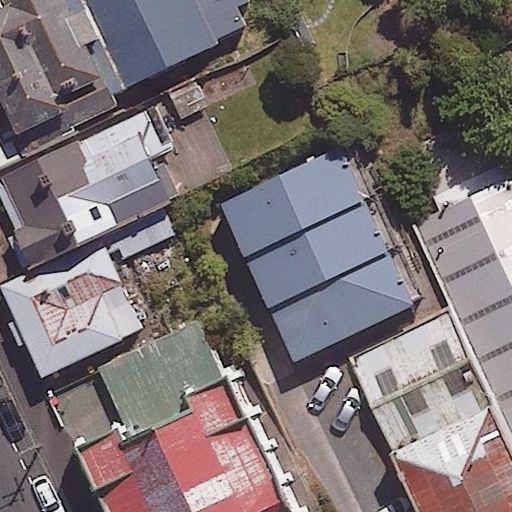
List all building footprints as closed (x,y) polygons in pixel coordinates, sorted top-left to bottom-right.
[(81,0),(4,0),(0,2),(0,69),(18,109),(112,66),(81,0)] [(220,0),(104,0),(139,76),(235,32),(220,0)] [(511,92),(511,59),(499,66),(511,93),(511,92)] [(160,101),(20,165),(62,256),(202,192),(160,101)] [(443,292),(360,133),(237,196),(320,356),(443,292)] [(0,165),(21,155),(13,138),(2,144),(0,140),(0,165)] [(511,368),(511,174),(443,204),(511,368)] [(135,244),(36,289),(70,365),(169,320),(135,244)] [(227,373),(202,319),(105,365),(130,419),(227,373)] [(324,511),(259,368),(106,437),(139,511),(324,511)] [(511,511),(511,403),(413,445),(441,511),(511,511)]
